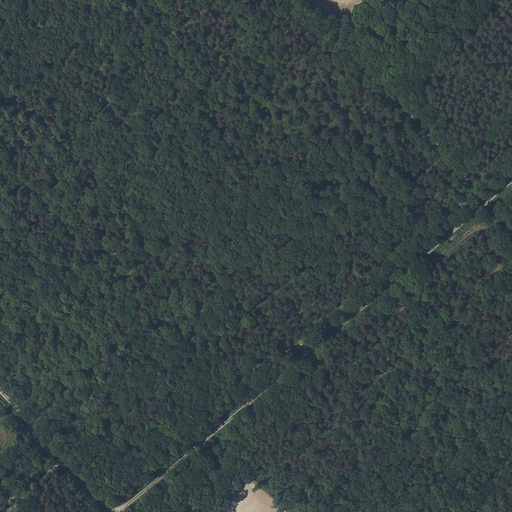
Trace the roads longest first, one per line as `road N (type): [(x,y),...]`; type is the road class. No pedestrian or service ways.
road 1 (track): [(511,176),(114,511)]
road 2 (track): [(301,0),(511,233)]
road 3 (unclassified): [(108,511),(0,390)]
